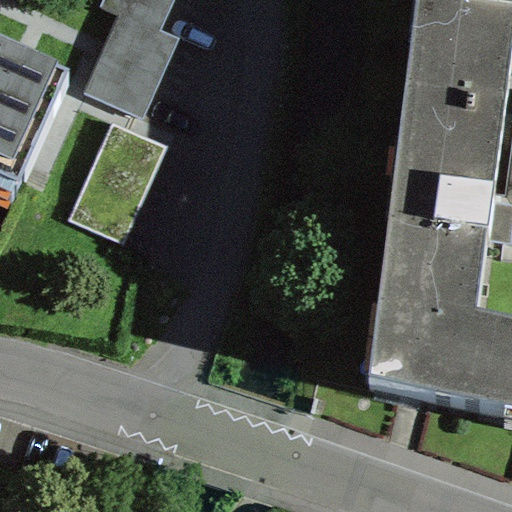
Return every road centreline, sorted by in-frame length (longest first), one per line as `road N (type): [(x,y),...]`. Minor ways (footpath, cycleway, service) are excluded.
road 1 (residential): [(159,410),(197,343),(232,233),(269,47),(270,0)]
road 2 (residential): [(159,410),(453,511)]
road 3 (residential): [(0,362),(159,410)]
